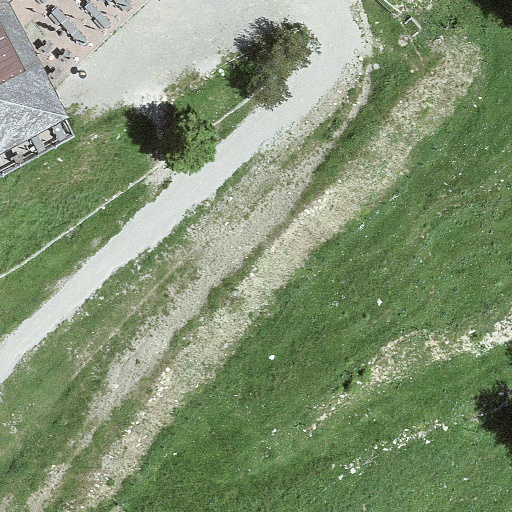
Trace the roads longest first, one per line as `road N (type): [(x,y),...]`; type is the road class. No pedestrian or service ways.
road 1 (track): [(0,361),(62,290),(348,81),(342,25),(316,0)]
road 2 (track): [(245,0),(102,63),(74,28)]
